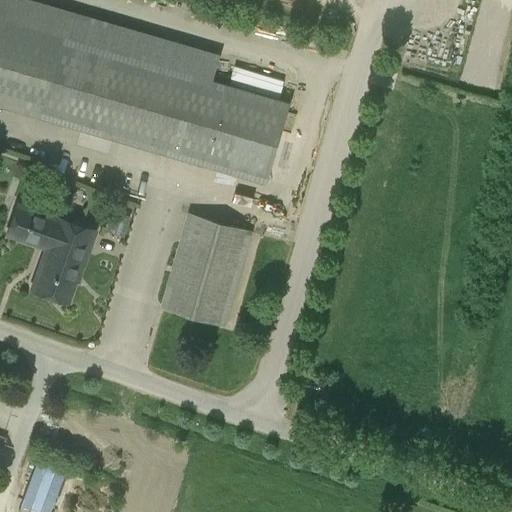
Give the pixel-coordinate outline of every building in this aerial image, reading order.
[(0,0),(0,103),(267,183),(290,101),(214,78),(221,54),(34,0),(0,0)] [(94,230),(16,203),(6,233),(45,247),(30,288),(66,301),(78,269),(80,270),(94,230)] [(104,230),(123,236),(130,216),(111,209),(104,230)] [(253,230),(188,211),(161,306),(225,325),(253,230)] [(38,511),(55,511),(64,467),(31,461),(23,509),(38,511)]
